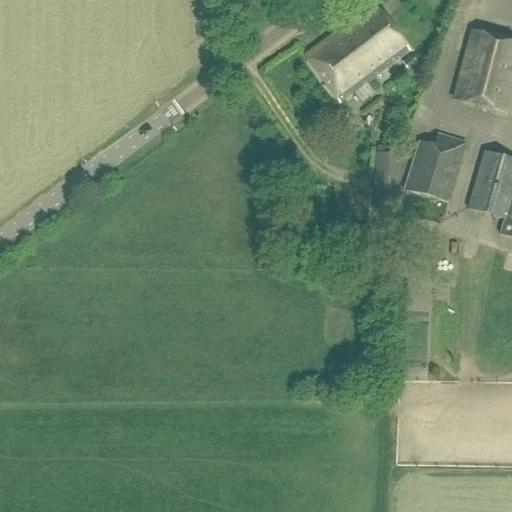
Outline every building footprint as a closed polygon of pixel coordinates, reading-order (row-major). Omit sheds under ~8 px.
[(408,54),(374,7),(305,58),(340,105),(354,94),(361,104),(374,95),(366,85),(408,54)] [(511,91),(511,44),(472,34),(454,101),(506,115),(511,91)] [(418,67),(412,58),(402,65),(409,73),(418,67)] [(466,146),(435,137),(432,148),(419,144),(404,193),(448,206),(466,146)] [(402,157),(377,155),(375,194),(400,195),(402,157)] [(511,163),(484,155),(467,211),(503,222),(499,236),(511,240),(511,163)] [(393,253),(393,229),(357,229),(357,253),(393,253)] [(454,350),(454,331),(439,331),(438,349),(454,350)]
